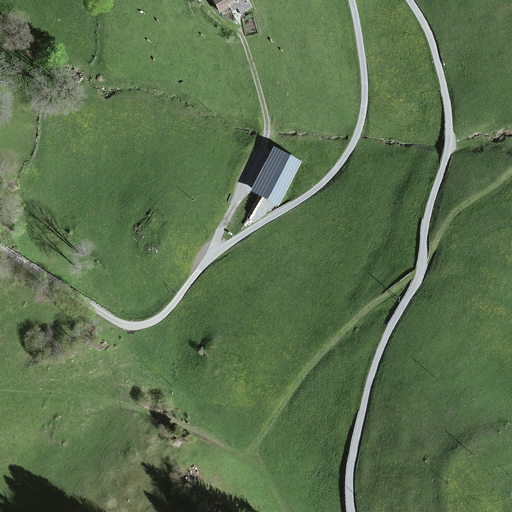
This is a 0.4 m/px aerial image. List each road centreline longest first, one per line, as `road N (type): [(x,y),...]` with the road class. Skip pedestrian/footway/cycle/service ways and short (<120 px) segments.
road 1 (unclassified): [(0,245),(124,324),(157,319),(208,260),(320,186),(346,156),(365,94),(352,0)]
road 2 (unclassified): [(409,0),(433,42),(449,140),(420,271),(378,356),(354,443),(351,511)]
road 3 (track): [(511,170),(454,212),(420,271),(338,333),(262,433),(228,448)]
